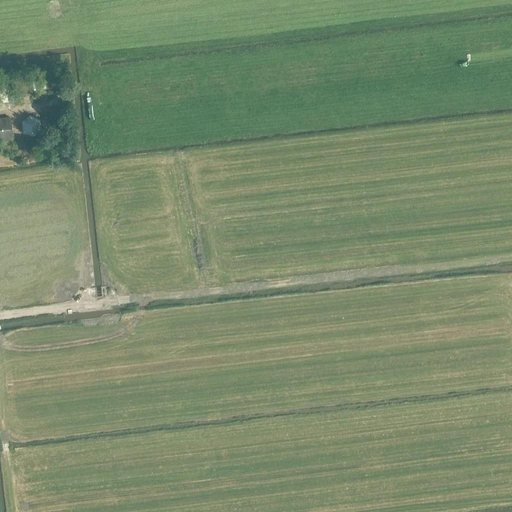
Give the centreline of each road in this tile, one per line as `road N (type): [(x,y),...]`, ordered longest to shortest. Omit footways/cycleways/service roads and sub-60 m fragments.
road 1 (track): [(511,51),(128,113),(76,89),(62,0)]
road 2 (track): [(511,258),(0,316)]
